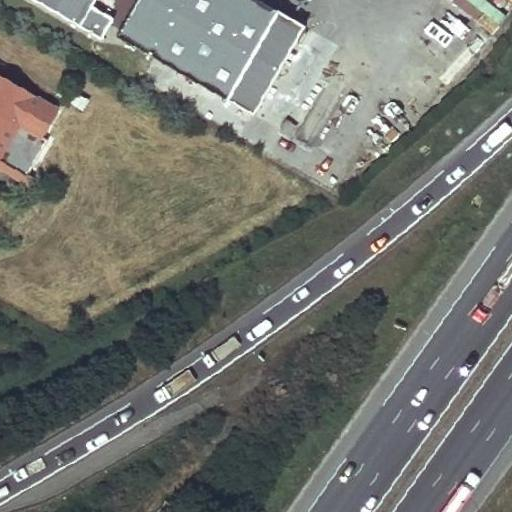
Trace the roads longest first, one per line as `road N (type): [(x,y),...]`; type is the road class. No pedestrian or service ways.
road 1 (motorway): [(511,120),(404,218),(225,352),(0,491)]
road 2 (motorway): [(511,267),(340,511)]
road 3 (motorway): [(425,511),(511,389)]
